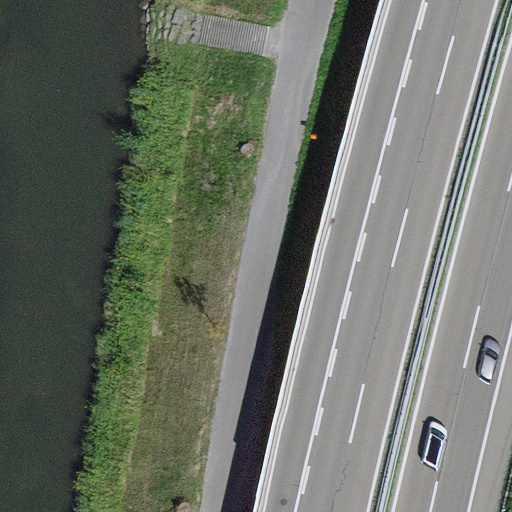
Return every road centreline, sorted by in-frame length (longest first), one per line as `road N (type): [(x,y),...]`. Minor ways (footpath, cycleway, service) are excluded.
road 1 (motorway): [(469,0),(339,511)]
road 2 (track): [(219,511),(325,0)]
road 3 (motorway): [(434,511),(511,191)]
